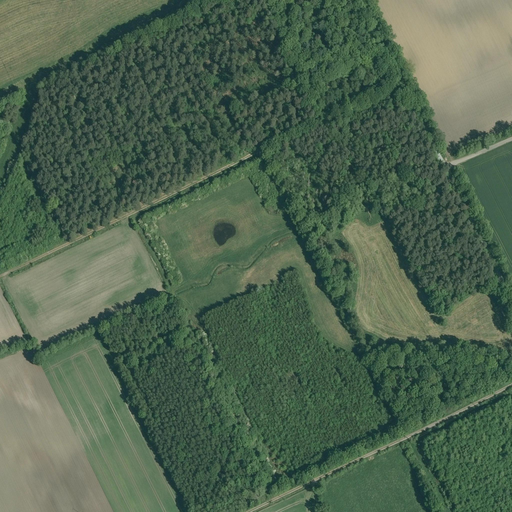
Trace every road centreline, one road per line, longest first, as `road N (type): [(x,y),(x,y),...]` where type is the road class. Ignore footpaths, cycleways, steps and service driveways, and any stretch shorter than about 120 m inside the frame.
road 1 (track): [(401,81),(0,276)]
road 2 (residential): [(511,296),(360,0)]
road 3 (track): [(511,384),(246,511)]
